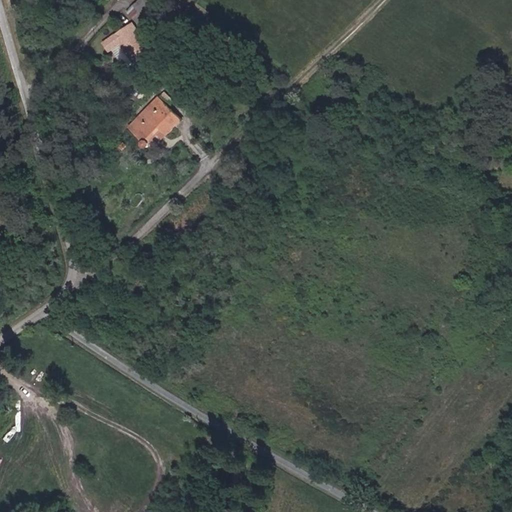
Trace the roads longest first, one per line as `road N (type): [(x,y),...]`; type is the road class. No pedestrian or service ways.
road 1 (unclassified): [(376,511),(188,407),(42,310)]
road 2 (unclassified): [(0,10),(76,277)]
road 3 (track): [(216,156),(368,0)]
road 4 (unclassified): [(76,277),(216,156)]
